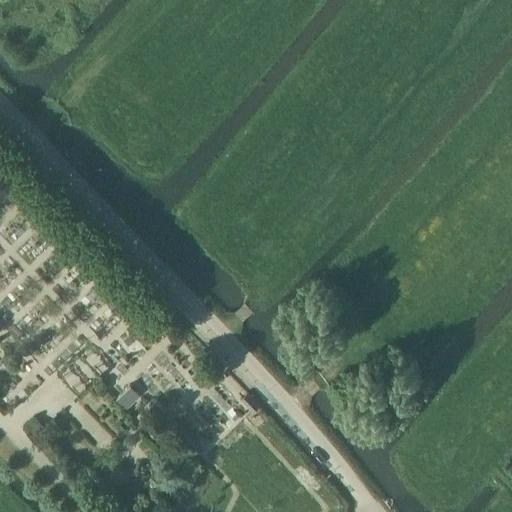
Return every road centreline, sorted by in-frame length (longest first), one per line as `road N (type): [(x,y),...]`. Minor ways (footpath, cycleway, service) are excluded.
road 1 (unclassified): [(368,511),(299,418),(0,96)]
road 2 (track): [(81,511),(0,422)]
